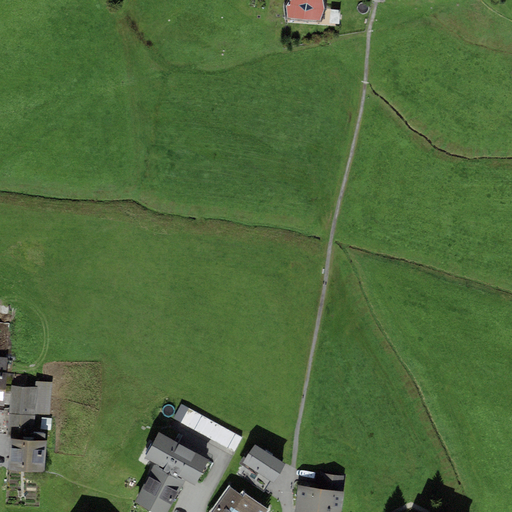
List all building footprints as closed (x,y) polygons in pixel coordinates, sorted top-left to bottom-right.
[(322,0),(289,0),(285,7),(287,18),(320,21),(324,9),(322,0)] [(322,24),(337,26),(339,12),(324,10),(322,24)] [(9,414),(35,416),(49,417),(51,383),(35,382),(35,388),(11,386),(9,414)] [(242,437),(181,404),(173,419),(234,452),(242,437)] [(10,438),(45,441),(45,433),(34,432),(35,416),(9,414),(7,438),(10,438)] [(208,460),(158,433),(145,458),(155,463),(186,480),(195,485),(197,481),(202,484),(213,462),(208,460)] [(44,471),(47,441),(45,441),(10,438),(8,469),(44,471)] [(286,464),(255,445),(243,463),(274,483),(286,464)] [(186,480),(155,463),(148,476),(149,477),(179,493),(186,480)] [(321,489),(344,492),(346,476),(323,473),(321,489)] [(152,511),(168,511),(179,493),(149,477),(135,503),(152,511)] [(321,489),(298,485),(293,511),(340,511),(344,492),(321,489)] [(242,491),(240,494),(229,486),(209,511),(267,511),(269,510),(242,491)]
